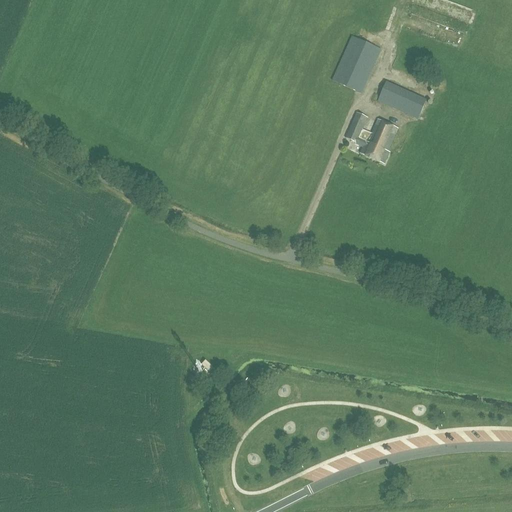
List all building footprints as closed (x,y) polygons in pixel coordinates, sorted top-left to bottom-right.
[(361,94),(381,50),(352,37),(332,81),(361,94)] [(418,120),(426,101),(386,83),(378,102),(418,120)] [(398,129),(378,120),(371,134),(362,130),(367,118),(357,113),(346,138),(356,143),(356,144),(363,147),(360,154),(384,164),(390,153),(388,152),(398,129)] [(205,360),(201,365),(209,372),(213,368),(205,360)] [(378,405),(388,413),(392,407),(381,400),(378,405)]
